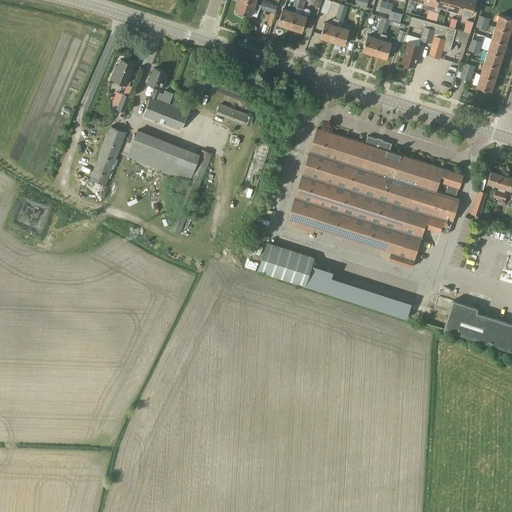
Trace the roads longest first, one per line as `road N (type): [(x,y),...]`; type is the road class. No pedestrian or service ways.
road 1 (unclassified): [(203,41),(500,136)]
road 2 (unknown): [(323,102),(276,228),(303,248),(382,274),(421,284),(434,276)]
road 3 (unclassified): [(66,0),(203,41)]
road 4 (unknown): [(434,276),(472,153)]
